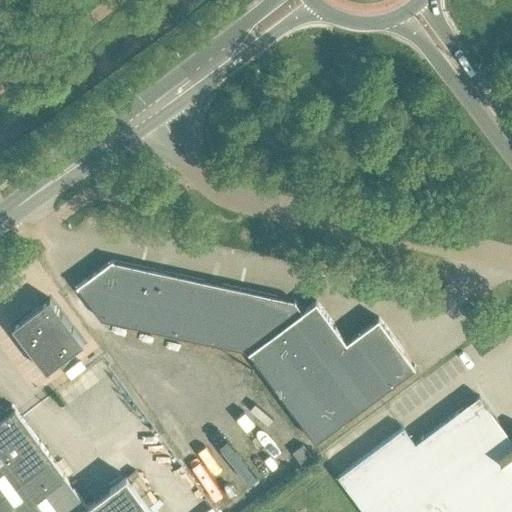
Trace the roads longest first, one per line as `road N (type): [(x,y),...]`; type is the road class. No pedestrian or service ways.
road 1 (residential): [(158,115),(199,172),(242,200),(511,259)]
road 2 (tertiary): [(158,115),(280,28),(320,9)]
road 3 (secondary): [(394,19),(420,40),(511,158)]
road 4 (tertiary): [(269,0),(147,99)]
road 5 (tertiary): [(147,99),(28,197)]
road 6 (tertiary): [(28,197),(158,115)]
road 7 (secondary): [(511,125),(427,0)]
